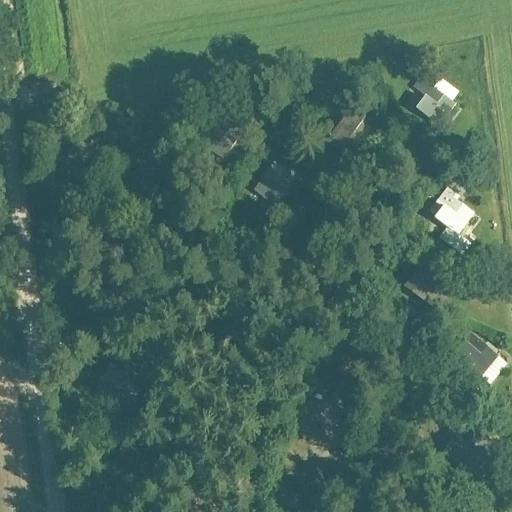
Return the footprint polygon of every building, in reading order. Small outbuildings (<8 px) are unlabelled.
[(440,80),(433,90),(419,80),(413,88),(422,95),(425,97),(416,111),(438,127),(454,106),(461,96),(440,80)] [(348,115),(327,143),(348,159),(370,131),(361,125),(364,120),(352,111),(348,115)] [(202,145),(224,160),(244,131),(222,116),(202,145)] [(78,143),(58,172),(81,187),(100,158),(78,143)] [(279,203),(296,181),(304,187),(309,180),(301,175),(279,159),(258,187),(279,203)] [(126,187),(146,205),(169,178),(149,161),(126,187)] [(428,216),(457,237),(473,215),(457,203),(459,200),(447,191),(428,216)] [(405,290),(434,311),(452,285),(424,264),(405,290)] [(497,358),(467,332),(450,353),(480,379),(489,386),(507,365),(497,358)] [(95,389),(117,405),(126,412),(139,395),(129,388),(138,377),(116,361),(95,389)] [(452,430),(442,444),(456,454),(450,462),(465,472),(481,450),(452,430)] [(133,467),(121,458),(106,478),(126,493),(146,466),(138,460),(133,467)]
